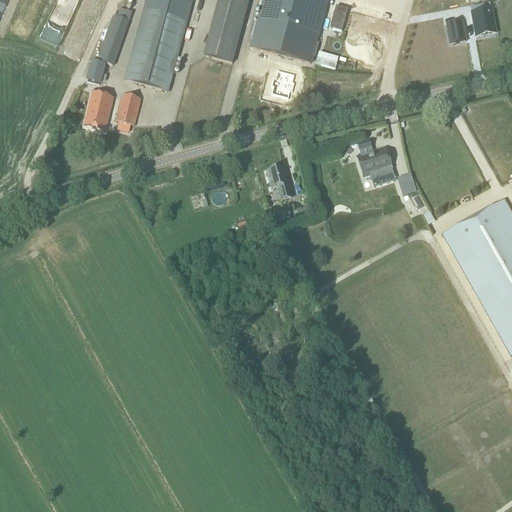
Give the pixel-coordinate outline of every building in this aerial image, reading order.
[(56,0),(45,27),(59,33),(71,6),(65,4),(66,2),(62,0),(56,0)] [(192,0),(147,0),(125,83),(168,94),(192,0)] [(219,0),(205,58),(232,65),(249,0),(219,0)] [(310,65),(328,0),(263,0),(251,49),(310,65)] [(495,35),(490,5),(482,6),(483,12),(471,14),(476,39),(495,35)] [(82,16),(91,18),(93,9),(84,7),(82,16)] [(112,18),(97,62),(93,60),(85,84),(100,89),(108,66),(113,68),(129,23),(112,18)] [(462,23),(447,26),(451,45),(466,42),(462,23)] [(256,65),(251,85),(265,88),(268,75),(279,77),(278,79),(277,79),(275,87),(276,87),(274,95),(290,99),(292,91),(294,92),(296,84),(294,83),(296,76),(270,69),(270,68),(256,65)] [(104,133),(113,99),(93,94),(84,128),(104,133)] [(122,96),(115,124),(134,128),(141,101),(122,96)] [(383,111),(384,121),(392,121),(391,111),(383,111)] [(361,157),(357,158),(364,179),(391,171),(384,149),(372,153),(369,142),(357,146),(361,157)] [(283,169),(266,174),(271,191),(277,189),(281,203),(290,200),(291,204),(300,202),(296,187),(288,189),(283,169)] [(401,192),(403,197),(416,193),(415,188),(401,192)] [(277,204),(276,192),(265,193),(265,204),(277,204)] [(453,199),(455,205),(468,199),(466,194),(453,199)] [(464,227),(444,239),(511,358),(511,357),(511,215),(505,204),(485,215),(486,217),(465,229),(464,227)] [(300,207),(292,209),(294,218),(302,215),(300,207)] [(290,220),(287,211),(272,215),(274,225),(290,220)] [(284,322),(272,299),(267,302),(279,326),(284,322)]
